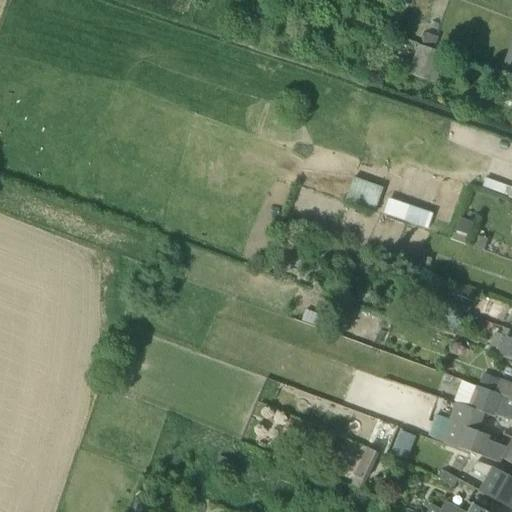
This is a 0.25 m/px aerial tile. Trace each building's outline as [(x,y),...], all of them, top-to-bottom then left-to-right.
[(432,50),(437,37),(425,33),(420,46),(432,50)] [(511,44),(502,71),(511,74),(511,44)] [(435,83),(443,56),(431,51),(420,47),(419,47),(413,65),(410,64),(407,73),(407,74),(435,83)] [(465,245),(473,222),(460,217),(452,240),(465,245)] [(487,240),(477,236),(473,248),(483,251),(487,240)] [(431,260),(422,257),(418,269),(427,272),(431,260)] [(307,264),(295,259),(291,271),(303,275),(307,264)] [(470,310),(474,295),(453,288),(447,303),(470,310)] [(511,340),(501,336),(495,356),(511,361),(511,340)] [(483,374),(478,386),(494,392),(499,380),(483,374)] [(511,384),(499,380),(495,394),(511,400),(511,384)] [(511,400),(495,394),(484,390),(475,387),(467,407),(470,408),(483,414),(491,417),(492,415),(511,421),(511,400)] [(511,465),(511,440),(507,449),(488,442),(490,437),(477,432),(483,414),(470,408),(467,407),(455,403),(445,434),(426,427),(423,436),(500,464),(501,460),(511,465)] [(365,482),(378,455),(366,449),(354,477),(365,482)] [(228,459),(219,456),(216,467),(225,469),(228,459)] [(476,462),(472,470),(488,479),(480,493),(509,510),(511,504),(511,465),(501,460),(500,464),(496,470),(495,469),(476,462)] [(457,479),(442,471),(438,479),(453,487),(457,479)] [(485,511),(473,505),(468,511),(463,511),(445,502),(441,511),(430,505),(426,511),(485,511)]
